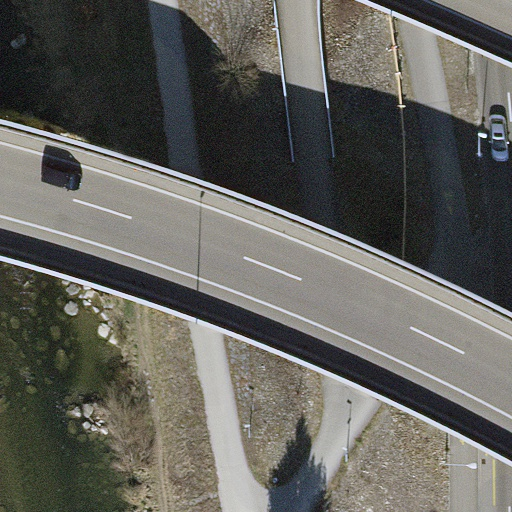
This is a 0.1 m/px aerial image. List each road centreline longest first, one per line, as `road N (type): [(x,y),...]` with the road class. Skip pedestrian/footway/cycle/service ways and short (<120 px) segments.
road 1 (motorway): [(0,180),(270,267),(511,380)]
road 2 (track): [(239,511),(204,356),(159,0)]
road 3 (track): [(295,0),(340,379),(338,433)]
road 4 (track): [(338,433),(456,308)]
road 5 (primary): [(496,0),(511,136)]
